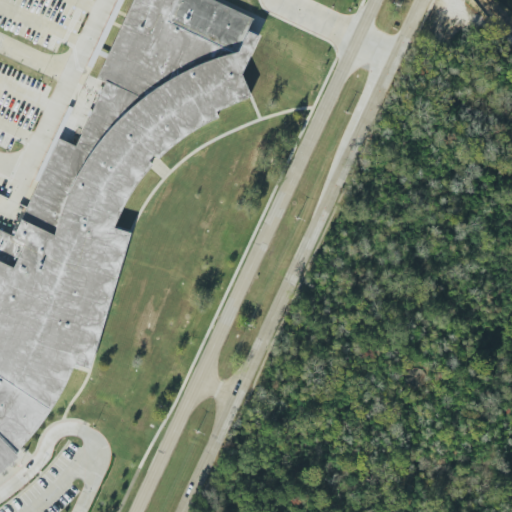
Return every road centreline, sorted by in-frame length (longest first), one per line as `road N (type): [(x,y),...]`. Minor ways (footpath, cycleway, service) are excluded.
road 1 (secondary): [(374,0),(138,511)]
road 2 (secondary): [(183,511),(358,137)]
